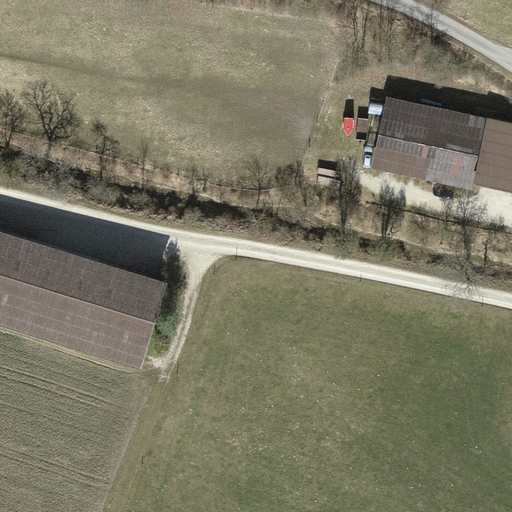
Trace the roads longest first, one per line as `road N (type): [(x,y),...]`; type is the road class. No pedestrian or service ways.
road 1 (track): [(511,301),(0,196)]
road 2 (track): [(117,511),(192,317),(212,242)]
road 3 (residential): [(390,0),(505,57)]
